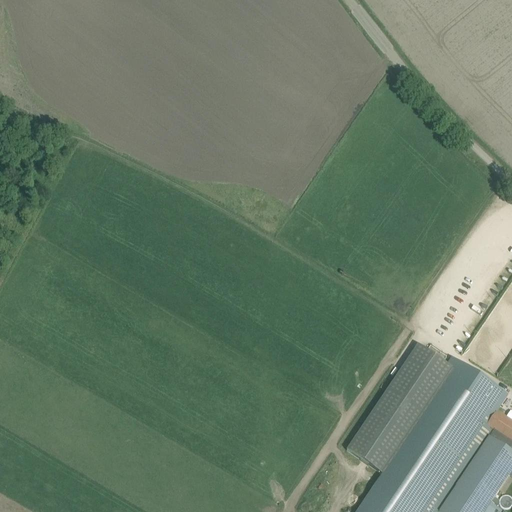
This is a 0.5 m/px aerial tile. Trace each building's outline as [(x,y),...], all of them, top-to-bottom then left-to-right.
[(347,451),(383,475),(452,370),(417,347),(347,451)] [(439,511),(494,431),(487,426),(497,412),(507,396),(457,363),(452,370),(383,475),(357,511),(439,511)] [(511,422),(497,412),(487,426),(494,431),(511,443),(511,422)] [(510,473),(511,469),(511,443),(494,431),(439,511),(485,511),(490,504),(494,498),(511,474),(510,473)] [(365,494),(366,487),(355,485),(354,492),(365,494)] [(500,502),(494,498),(490,504),(496,508),(500,502)]
